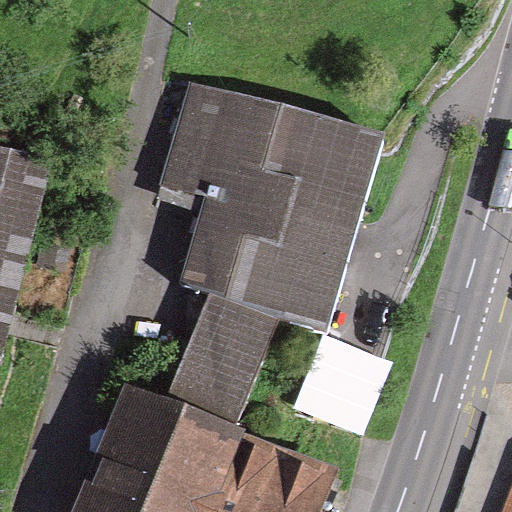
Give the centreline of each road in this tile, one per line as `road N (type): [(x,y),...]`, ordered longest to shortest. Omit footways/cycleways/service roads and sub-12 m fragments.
road 1 (tertiary): [(511,114),(444,335)]
road 2 (tertiary): [(444,335),(387,511)]
